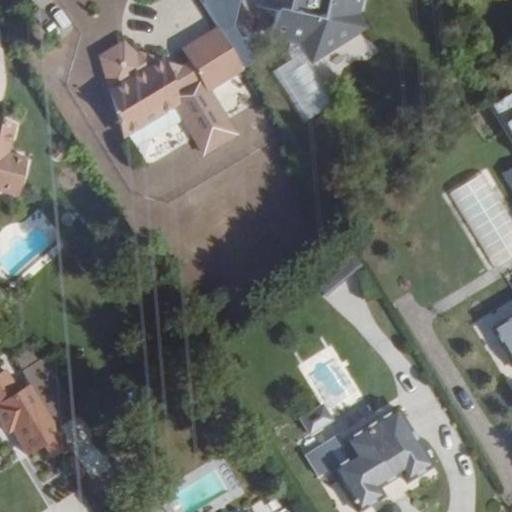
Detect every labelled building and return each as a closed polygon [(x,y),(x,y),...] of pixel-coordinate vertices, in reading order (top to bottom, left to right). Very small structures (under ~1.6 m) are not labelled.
[(256,0),(255,6),(276,12),(271,33),(285,36),(284,42),(298,45),(310,65),(357,35),(348,20),(352,0),(256,0)] [(352,0),(348,20),(358,16),(361,0),(352,0)] [(348,20),(357,35),(366,29),(358,16),(348,20)] [(185,56),(219,34),(215,28),(181,49),(185,56)] [(385,36),(392,52),(406,46),(399,30),(385,36)] [(271,33),(270,39),(284,42),(285,36),(271,33)] [(175,95),(199,80),(207,92),(242,71),(219,34),(185,56),(189,62),(180,67),(166,64),(164,57),(149,66),(135,54),(122,43),(100,57),(123,138),(178,105),(175,95)] [(138,51),(135,54),(149,66),(164,57),(138,51)] [(511,97),(493,109),(511,139),(511,97)] [(0,193),(9,196),(16,197),(26,158),(8,154),(14,125),(0,122),(0,193)] [(0,201),(9,196),(0,193),(0,201)] [(511,318),(494,330),(511,359),(511,318)] [(19,369),(39,358),(32,345),(12,355),(19,369)] [(34,390),(58,429),(72,420),(48,381),(34,390)] [(34,390),(30,384),(16,393),(55,457),(70,448),(58,429),(34,390)] [(406,482),(431,467),(395,409),(345,440),(352,453),(329,467),(357,511),(358,511),(385,495),(380,486),(401,473),(406,482)]
